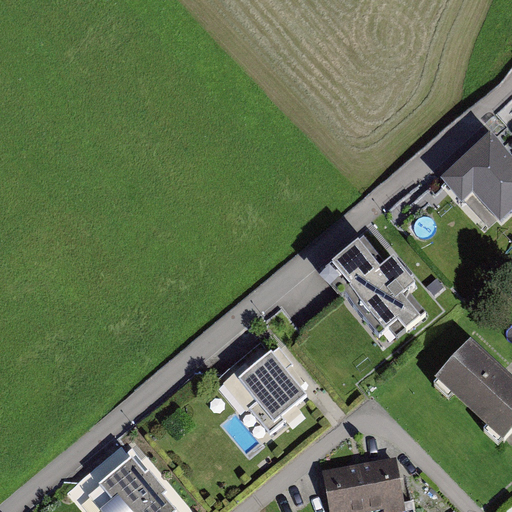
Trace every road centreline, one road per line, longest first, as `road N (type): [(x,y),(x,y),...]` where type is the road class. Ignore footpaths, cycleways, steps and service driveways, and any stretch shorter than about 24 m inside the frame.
road 1 (residential): [(13,511),(511,88)]
road 2 (residential): [(471,511),(371,408),(247,511)]
